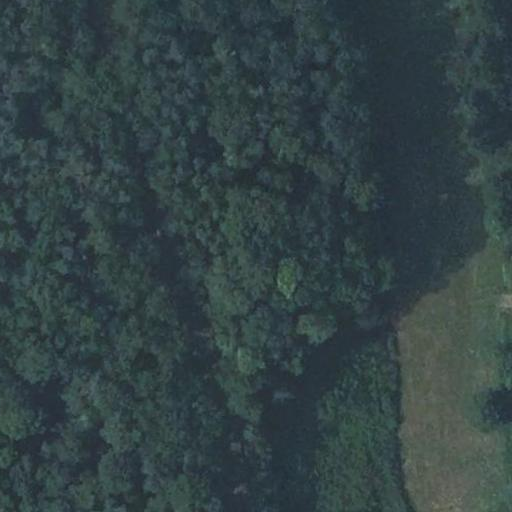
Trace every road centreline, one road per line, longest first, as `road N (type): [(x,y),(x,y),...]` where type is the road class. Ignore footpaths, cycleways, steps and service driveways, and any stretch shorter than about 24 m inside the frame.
road 1 (track): [(191,511),(173,408),(63,0)]
road 2 (track): [(168,511),(0,338)]
